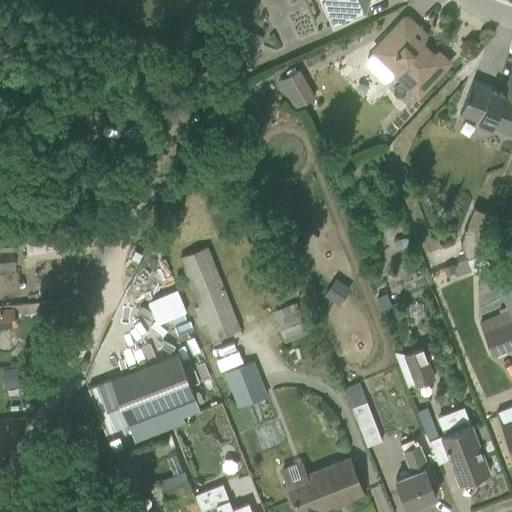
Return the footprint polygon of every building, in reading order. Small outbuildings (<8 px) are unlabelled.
[(321,0),(331,22),(364,7),(365,2),(369,0),(321,0)] [(393,73),(414,95),(448,59),(438,50),(437,49),(436,50),(433,52),(412,32),(418,25),(406,14),(404,14),(402,15),(365,55),(364,62),(383,79),(390,78),(393,73)] [(237,24),(253,59),(262,33),(237,24)] [(131,60),(138,52),(124,42),(119,49),(131,60)] [(458,111),(511,131),(511,63),(502,90),(492,86),(492,84),(472,76),(458,111)] [(275,78),(290,107),(314,94),(298,66),(275,78)] [(511,197),(501,208),(511,219),(511,197)] [(466,255),(483,248),(496,214),(472,204),(459,238),(466,255)] [(333,245),(346,239),(338,223),(325,229),(333,245)] [(24,246),(23,241),(0,242),(0,265),(14,265),(14,261),(22,260),(21,246),(24,246)] [(241,331),(205,243),(178,254),(197,301),(193,303),(196,313),(194,314),(198,322),(204,320),(213,341),(221,338),(219,334),(232,328),(234,333),(241,331)] [(488,262),(483,248),(466,255),(470,269),(488,262)] [(380,311),(391,307),(381,284),(371,288),(380,311)] [(156,320),(184,308),(175,286),(146,298),(156,320)] [(509,308),(511,306),(511,289),(503,294),(509,308)] [(0,324),(14,323),(13,312),(69,306),(69,297),(10,303),(10,306),(0,306),(0,324)] [(285,341),(308,330),(295,299),(266,311),(271,322),(276,320),(285,341)] [(498,309),(478,317),(492,352),(511,343),(511,322),(508,312),(504,303),(497,306),(498,309)] [(414,382),(435,375),(422,343),(402,351),(399,343),(392,345),(406,383),(414,380),(414,382)] [(104,430),(127,421),(134,437),(184,418),(182,413),(199,406),(175,349),(86,384),(104,430)] [(265,391),(251,357),(223,368),(237,402),(265,391)] [(366,442),(381,436),(366,397),(357,401),(350,381),(343,384),(366,442)] [(511,452),(511,400),(495,408),(511,452)] [(427,435),(436,432),(426,403),(417,407),(427,435)] [(459,480),(489,469),(462,403),(436,413),(443,431),(440,432),(459,480)] [(486,449),(493,447),(483,421),(476,423),(486,449)] [(406,504),(434,493),(429,480),(434,478),(415,434),(400,440),(410,467),(394,473),(406,504)] [(128,490),(139,486),(126,450),(115,455),(128,490)] [(362,488),(349,452),(304,469),(300,457),(278,465),(283,477),(279,478),(287,499),(294,496),(300,511),(320,511),(318,505),(362,488)] [(189,511),(190,511),(199,508),(193,492),(183,468),(158,479),(168,506),(184,499),(189,511)] [(218,511),(252,511),(248,499),(232,505),(222,480),(193,492),(199,508),(214,502),(218,511)]
